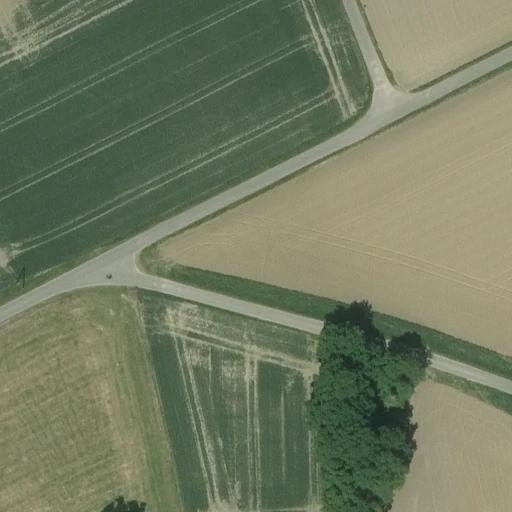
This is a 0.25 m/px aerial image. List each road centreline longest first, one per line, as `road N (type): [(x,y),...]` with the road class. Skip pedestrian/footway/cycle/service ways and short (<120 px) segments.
road 1 (unclassified): [(117,259),(511,55)]
road 2 (unclassified): [(117,259),(511,386)]
road 3 (unclassified): [(0,318),(117,259)]
